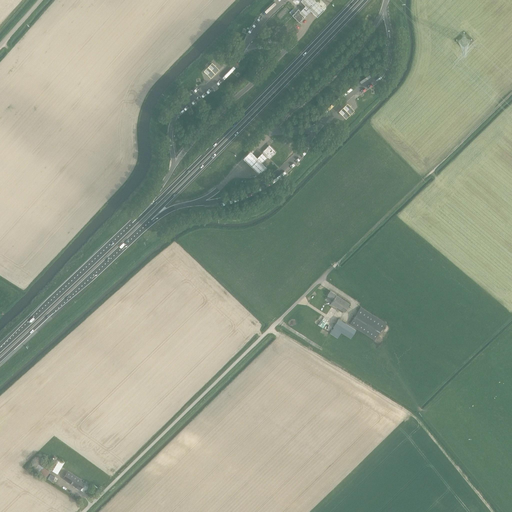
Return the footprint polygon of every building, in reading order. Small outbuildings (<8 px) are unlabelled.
[(300,10),(304,15),(311,9),(317,15),(324,8),(316,0),(301,0),(306,4),(300,10)] [(305,16),(304,15),(300,10),(299,9),(292,15),(299,22),(305,16)] [(220,67),(212,60),(204,69),(211,76),(220,67)] [(348,101),(340,110),(346,117),(355,108),(348,101)] [(263,152),(268,156),(269,158),(272,156),(276,152),(272,149),(269,145),(263,152)] [(262,162),(268,156),(263,152),(257,157),(251,151),(244,158),(260,174),(267,167),(262,162)] [(345,312),(350,303),(330,291),(327,296),(333,300),(330,305),(335,307),(335,306),(345,312)] [(350,324),(357,329),(375,340),(386,323),(360,307),(350,324)] [(334,327),(330,333),(338,338),(341,332),(351,338),(356,330),(338,318),(333,327),(334,327)] [(38,456),(30,467),(46,477),(49,473),(51,469),(57,473),(64,462),(54,455),(49,463),(38,456)] [(63,478),(71,483),(76,487),(80,490),(84,483),(80,481),(81,480),(68,471),(63,478)]
